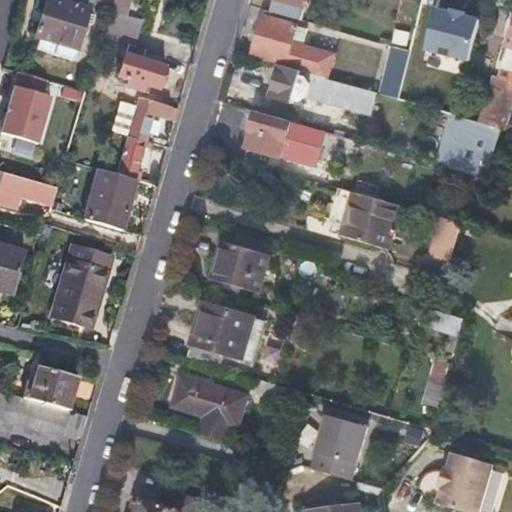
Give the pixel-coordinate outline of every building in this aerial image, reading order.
[(87,10),(50,0),(46,0),(36,37),(40,38),(75,48),(77,48),(84,23),(87,13),(87,10)] [(277,0),(274,12),(303,19),(308,0),(277,0)] [(125,45),(134,48),(141,21),(110,11),(102,39),(125,45)] [(87,13),(84,23),(90,25),(93,15),(87,13)] [(285,64),(284,67),(326,78),(332,57),(292,46),(297,26),(263,16),(253,55),(285,64)] [(73,59),(75,48),(40,38),(37,49),(73,59)] [(505,53),(485,124),(503,129),(508,131),(511,118),(511,41),(508,54),(505,53)] [(140,50),(134,48),(125,45),(117,76),(127,79),(125,85),(140,89),(142,83),(157,87),(162,68),(137,61),(140,50)] [(384,95),(398,99),(405,72),(411,49),(396,46),(384,95)] [(405,72),(398,99),(414,104),(422,77),(421,77),(428,50),(411,46),(411,49),(405,72)] [(376,93),(326,78),(284,67),(280,66),(271,98),(292,104),(293,100),(300,102),(306,98),(309,86),(322,89),(321,93),(351,102),(349,109),(370,115),(376,93)] [(16,75),(0,130),(0,137),(36,148),(54,86),(16,75)] [(140,108),(132,138),(146,142),(154,113),(174,119),(177,108),(139,98),(137,105),(137,107),(140,108)] [(137,107),(137,105),(123,101),(115,130),(129,134),(137,107)] [(253,135),(286,144),(292,122),(256,111),(250,134),(253,135)] [(503,129),(485,124),(477,122),(453,115),(446,141),(440,163),(489,178),(503,129)] [(323,131),(292,122),(286,144),(321,154),(324,145),(319,144),(323,131)] [(327,132),(323,131),(319,144),(324,145),(327,132)] [(285,151),(286,144),(253,135),(249,148),(284,158),(285,151)] [(121,160),(116,175),(134,180),(141,181),(143,172),(137,171),(144,148),(150,150),(152,143),(146,142),(132,138),(128,137),(121,160)] [(0,139),(0,157),(8,160),(13,143),(0,139)] [(286,144),(285,151),(295,154),(294,158),(318,165),(321,154),(286,144)] [(105,172),(116,175),(121,160),(109,156),(105,172)] [(52,210),(59,187),(0,170),(0,188),(23,195),(45,201),(44,208),(52,210)] [(120,230),(134,180),(116,175),(105,172),(97,170),(83,219),(97,223),(120,230)] [(23,195),(0,188),(0,201),(19,207),(23,195)] [(403,206),(355,192),(342,234),(389,249),(403,206)] [(429,265),(447,271),(462,223),(443,218),(429,265)] [(225,242),(213,280),(260,294),(272,255),(225,242)] [(53,319),(93,330),(114,257),(74,245),(53,319)] [(0,246),(0,290),(13,294),(24,254),(0,246)] [(244,359),(257,319),(206,303),(194,344),(244,359)] [(463,338),(469,319),(424,305),(418,324),(463,338)] [(269,323),(257,319),(244,359),(243,364),(257,368),(269,323)] [(455,364),(434,358),(414,426),(435,432),(455,364)] [(31,400),(68,410),(77,379),(40,369),(31,400)] [(246,397),(183,378),(175,405),(205,414),(199,434),(222,441),(229,421),(238,424),(246,397)] [(294,389),(267,381),(263,394),(289,402),(294,389)] [(0,416),(64,435),(71,410),(68,410),(31,400),(0,391),(0,416)] [(71,410),(64,435),(82,440),(89,416),(71,410)] [(369,428),(327,416),(312,469),(353,481),(369,428)] [(480,511),(495,466),(453,454),(449,470),(444,468),(439,487),(443,488),(438,504),(464,511),(480,511)] [(140,500),(135,511),(197,511),(202,499),(167,487),(160,507),(140,500)] [(359,511),(358,502),(306,509),(306,511),(359,511)]
